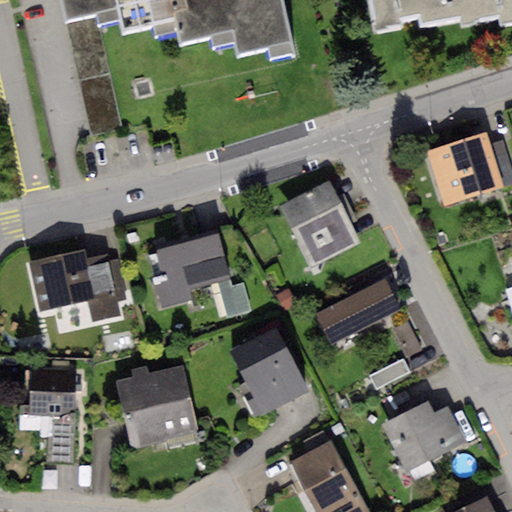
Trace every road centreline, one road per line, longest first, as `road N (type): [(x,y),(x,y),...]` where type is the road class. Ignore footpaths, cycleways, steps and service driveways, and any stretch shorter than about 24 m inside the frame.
road 1 (residential): [(356,131),(0,227)]
road 2 (residential): [(489,394),(356,131)]
road 3 (residential): [(511,82),(356,131)]
